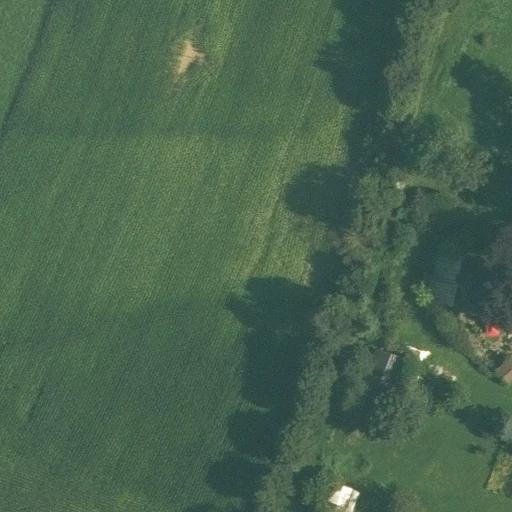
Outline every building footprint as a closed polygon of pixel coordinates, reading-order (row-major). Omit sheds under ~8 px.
[(455,307),(464,256),(438,251),(428,302),(455,307)] [(360,396),(387,407),(405,360),(379,350),(360,396)] [(511,380),(511,363),(509,361),(498,370),(510,383),(511,380)] [(328,501),(347,507),(352,489),(333,483),(328,501)] [(323,511),(344,511),(347,507),(328,501),(323,511)]
